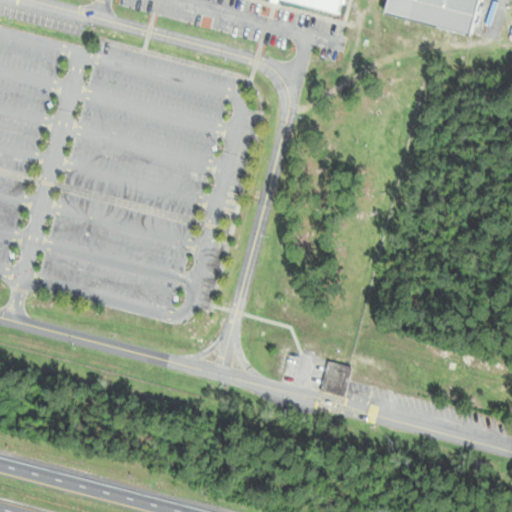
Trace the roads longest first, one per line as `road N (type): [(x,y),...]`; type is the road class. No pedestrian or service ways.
road 1 (residential): [(219,374),(286,122),(283,80),(244,56),(27,0)]
road 2 (residential): [(511,449),(219,374)]
road 3 (residential): [(219,374),(0,316)]
road 4 (motorway): [(198,511),(0,462)]
